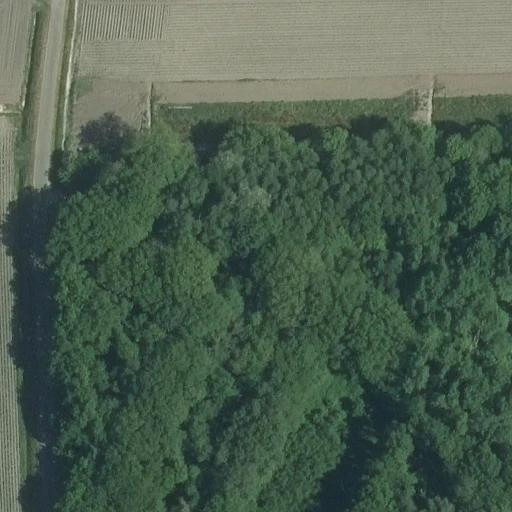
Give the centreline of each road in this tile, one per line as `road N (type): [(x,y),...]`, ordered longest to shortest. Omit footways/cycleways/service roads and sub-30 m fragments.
road 1 (track): [(39,190),(511,441)]
road 2 (unclassified): [(48,511),(39,190),(58,0)]
